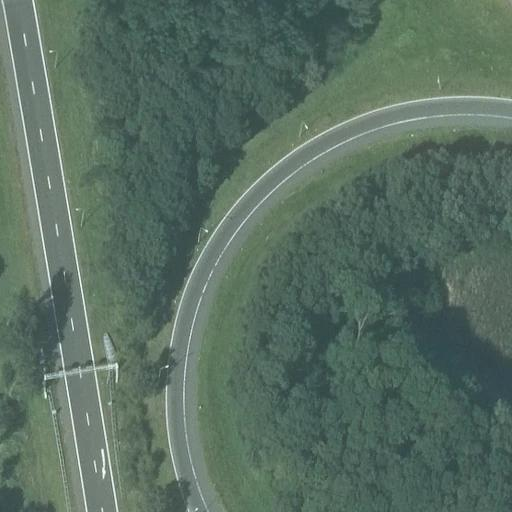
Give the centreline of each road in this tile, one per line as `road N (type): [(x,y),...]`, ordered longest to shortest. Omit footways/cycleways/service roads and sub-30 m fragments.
road 1 (motorway): [(199,511),(179,454),(173,379),(188,307),(238,212),(285,166),(342,132),(414,112),(511,111)]
road 2 (motorway): [(23,0),(100,511)]
